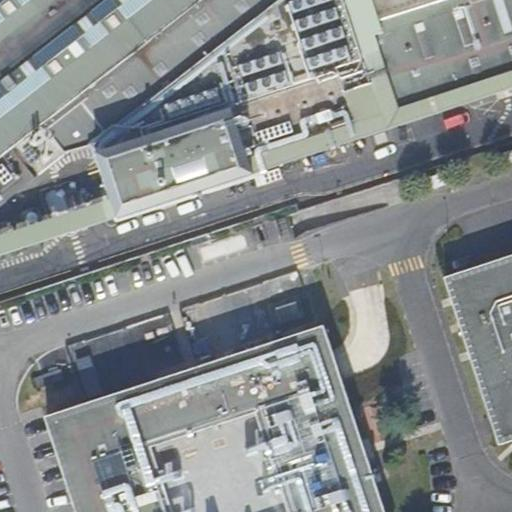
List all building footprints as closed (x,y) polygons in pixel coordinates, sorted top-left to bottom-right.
[(0,0),(0,150),(19,136),(20,137),(21,136),(20,135),(33,125),(35,126),(37,124),(37,125),(38,124),(40,123),(64,153),(94,143),(118,215),(511,87),(511,0),(371,0),(378,19),(354,26),(345,0),(0,0)] [(378,19),(371,0),(345,0),(354,26),(378,19)] [(511,258),(444,280),(498,446),(511,441),(511,258)] [(322,328),(45,418),(75,511),(382,511),(347,404),(340,382),(330,353),(322,328)] [(59,371),(33,379),(36,388),(62,380),(59,371)]
